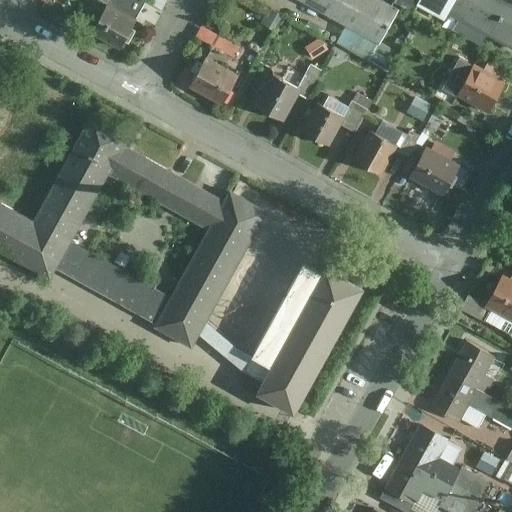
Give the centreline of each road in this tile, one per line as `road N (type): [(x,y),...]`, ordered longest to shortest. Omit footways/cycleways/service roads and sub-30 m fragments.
road 1 (residential): [(452,265),(140,97)]
road 2 (residential): [(452,265),(316,511)]
road 3 (residential): [(140,97),(0,19)]
road 4 (residential): [(511,154),(452,265)]
